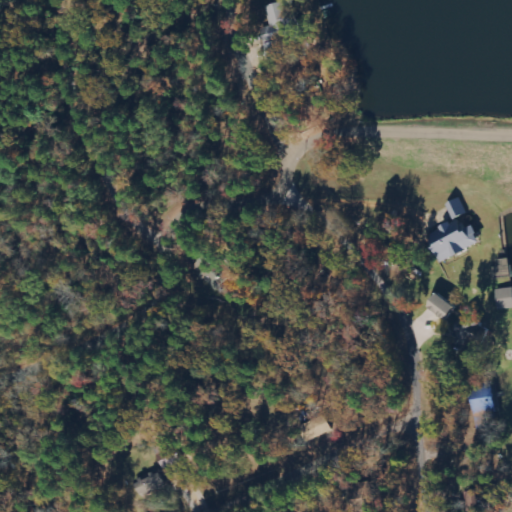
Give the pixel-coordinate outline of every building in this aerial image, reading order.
[(268,7),(273,26),(263,29),(269,53),(290,48),(285,31),(301,27),(296,9),(287,11),(285,2),(268,7)] [(448,203),(456,223),(430,233),(441,261),(483,244),(474,222),(469,224),(466,215),(469,214),(462,197),(448,203)] [(196,265),(220,288),(234,274),(229,269),(226,272),(207,254),(196,265)] [(511,310),(511,289),(500,288),(499,309),(511,310)] [(428,307),(448,320),(457,306),(438,293),(428,307)] [(476,414),(499,410),(494,387),(471,392),(476,414)] [(311,441),(334,429),(327,415),(304,428),(311,441)] [(164,488),(159,473),(134,482),(139,497),(164,488)]
